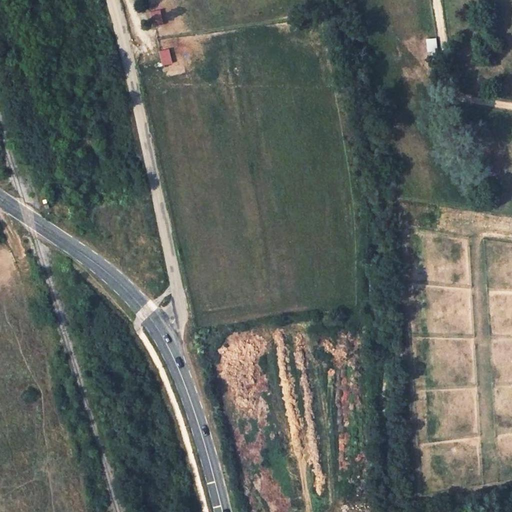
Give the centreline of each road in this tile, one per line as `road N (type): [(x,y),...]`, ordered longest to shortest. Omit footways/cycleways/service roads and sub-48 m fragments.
road 1 (unclassified): [(112,0),(179,300),(160,331)]
road 2 (tertiary): [(160,331),(101,267),(0,197)]
road 3 (tertiary): [(223,511),(187,390),(160,331)]
